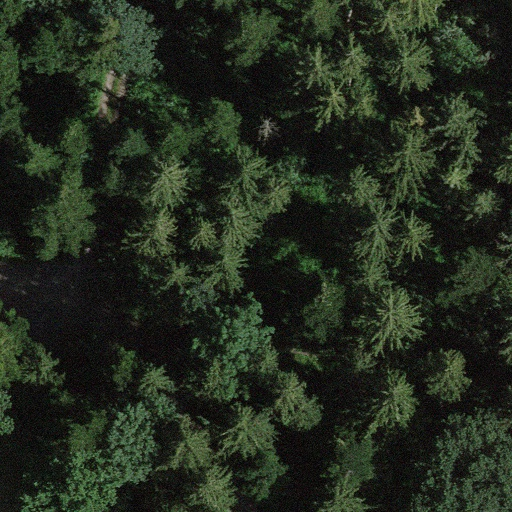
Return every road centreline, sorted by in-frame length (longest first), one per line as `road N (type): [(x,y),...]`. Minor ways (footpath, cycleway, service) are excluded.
road 1 (track): [(138,0),(87,194),(94,327)]
road 2 (track): [(258,511),(155,384),(94,327)]
road 3 (track): [(94,327),(0,424)]
